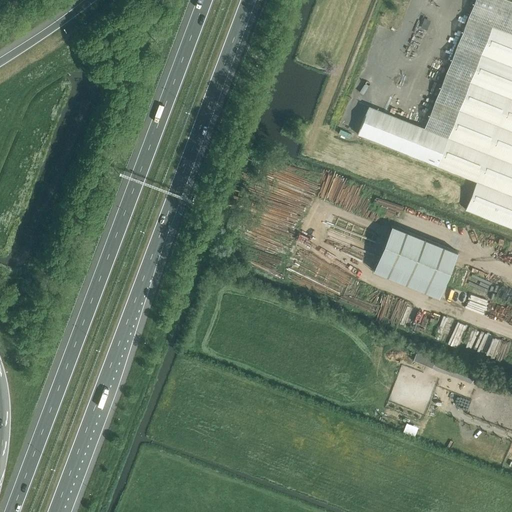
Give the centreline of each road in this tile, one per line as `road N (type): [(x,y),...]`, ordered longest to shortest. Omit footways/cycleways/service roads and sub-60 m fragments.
road 1 (motorway): [(55,511),(248,0)]
road 2 (motorway): [(204,0),(11,511)]
road 3 (track): [(305,155),(364,0)]
